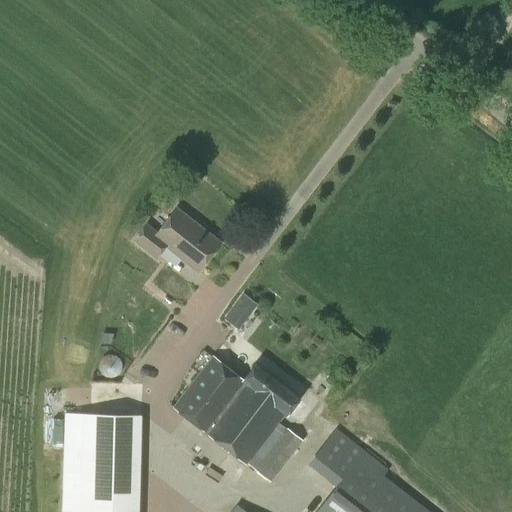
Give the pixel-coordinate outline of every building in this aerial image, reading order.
[(221,243),(177,209),(157,234),(147,225),(135,241),(157,258),(166,246),(199,272),(221,243)] [(228,311),(223,317),(239,329),(244,323),(228,311)] [(243,381),(214,358),(175,409),(269,482),(302,441),(280,424),(300,398),(256,364),(243,381)] [(140,511),(142,412),(65,410),(63,511),(140,511)] [(430,511),(329,434),(311,457),(342,481),(318,511),(430,511)]
